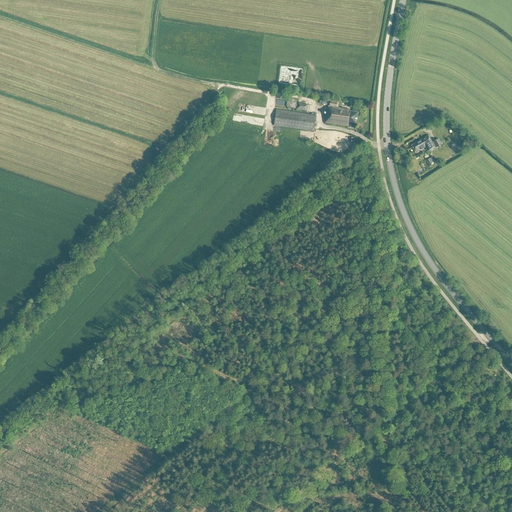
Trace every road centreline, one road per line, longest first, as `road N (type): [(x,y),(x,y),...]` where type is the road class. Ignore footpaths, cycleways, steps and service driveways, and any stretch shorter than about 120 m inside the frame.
road 1 (tertiary): [(511,363),(416,240),(393,178),(388,97),(404,0)]
road 2 (track): [(275,511),(398,410)]
